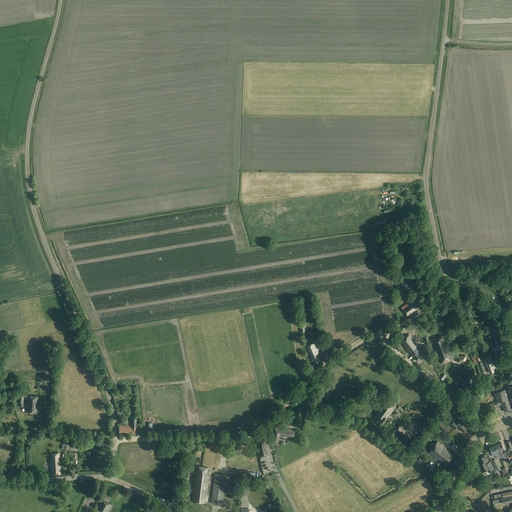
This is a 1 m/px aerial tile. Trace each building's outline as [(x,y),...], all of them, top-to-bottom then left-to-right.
[(409,281),(401,283),(403,289),(418,286),(417,281),(409,282),(409,281)] [(419,306),(417,303),(416,301),(409,306),(408,304),(402,308),(408,316),(412,314),(411,313),(414,311),(415,312),(421,308),(419,306)] [(491,331),(496,344),(499,342),(495,329),(491,331)] [(418,344),(424,341),(420,332),(414,335),(418,344)] [(438,357),(438,358),(447,355),(446,354),(450,353),(447,345),(446,346),(442,336),(432,340),(437,353),(439,352),(440,355),(438,357)] [(418,361),(424,356),(421,352),(421,351),(411,338),(403,345),(408,352),(410,351),(418,361)] [(505,354),(502,344),(492,347),(494,351),(499,350),(501,356),(505,354)] [(472,346),(463,349),(464,352),(468,351),(470,351),(472,359),(473,359),(474,364),(476,364),(472,346)] [(308,351),(314,363),(319,361),(316,354),(318,353),(315,348),(308,351)] [(447,355),(438,358),(440,364),(452,360),(451,357),(454,356),(452,352),(450,353),(446,354),(447,355)] [(487,368),(488,367),(490,373),(494,372),(493,369),(494,369),(496,368),(497,367),(498,367),(498,366),(498,365),(498,364),(498,363),(497,363),(497,362),(496,362),(495,362),(492,363),(490,357),(483,359),(485,365),(486,365),(487,368)] [(511,386),(508,388),(508,389),(494,393),(497,403),(501,401),(504,412),(511,409),(511,386)] [(38,405),(39,397),(27,395),(25,407),(26,407),(26,412),(36,413),(36,405),(38,405)] [(383,425),(388,418),(387,418),(388,415),(389,416),(393,410),(395,407),(394,407),(386,399),(381,406),(382,407),(380,410),(379,409),(374,416),(383,425)] [(119,433),(136,434),(136,419),(131,419),(131,426),(128,426),(119,425),(119,433)] [(468,427),(461,420),(458,423),(455,420),(450,425),(454,429),(457,427),(462,432),(468,427)] [(437,425),(443,430),(446,426),(440,421),(437,425)] [(395,430),(407,440),(412,435),(409,432),(408,434),(399,426),(395,430)] [(293,437),(294,431),(291,431),(291,429),(274,427),(273,438),(272,438),(271,445),(277,446),(278,436),(284,437),(284,436),(293,437)] [(65,443),(66,443),(66,444),(65,450),(65,451),(72,452),(73,443),(72,443),(72,438),(63,437),(63,441),(65,441),(65,443)] [(256,442),(259,458),(268,456),(265,440),(256,442)] [(438,458),(441,460),(446,454),(442,451),(444,447),(437,442),(429,453),(437,459),(438,458)] [(502,443),(496,445),(501,458),(504,456),(502,453),(501,453),(500,451),(504,449),(502,443)] [(492,454),(495,453),(497,459),(501,458),(496,445),(489,448),(492,454)] [(446,454),(441,460),(447,465),(453,456),(454,455),(450,452),(449,451),(444,447),(442,451),(446,454)] [(58,466),(58,463),(60,463),(59,453),(51,453),(51,459),(50,459),(51,475),(60,474),(60,466),(58,466)] [(489,462),(485,456),(479,459),(481,463),(478,465),(482,472),(487,470),(488,472),(494,469),(490,462),(489,462)] [(419,459),(417,462),(425,467),(427,465),(419,459)] [(492,461),(498,471),(501,469),(495,459),(492,461)] [(194,486),(193,487),(192,493),(193,493),(193,497),(191,497),(191,501),(199,502),(200,486),(202,466),(197,466),(196,472),(194,472),(193,482),(195,482),(194,486)] [(200,486),(199,502),(204,503),(206,495),(209,475),(206,475),(207,467),(202,466),(200,486)] [(239,470),(239,478),(249,479),(249,471),(239,470)] [(215,474),(211,504),(221,505),(225,475),(215,474)] [(511,511),(511,500),(511,496),(501,498),(502,504),(511,503),(511,507),(509,508),(510,511),(511,511)] [(97,509),(103,511),(109,511),(113,505),(101,500),(97,509)]
